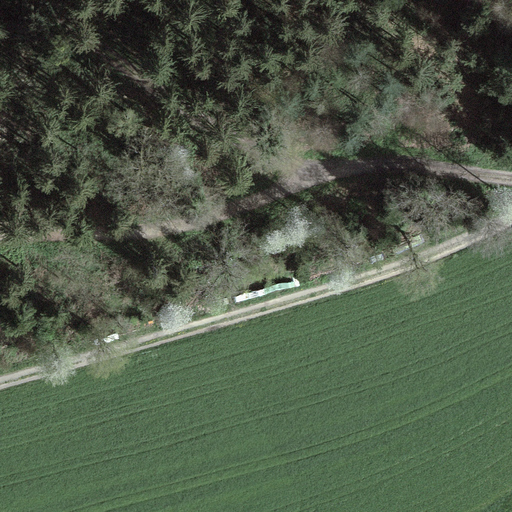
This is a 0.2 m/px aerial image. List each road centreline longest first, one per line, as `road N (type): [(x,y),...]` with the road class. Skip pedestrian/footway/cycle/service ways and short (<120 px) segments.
road 1 (track): [(0,381),(442,253),(511,218)]
road 2 (track): [(0,232),(226,207),(357,165),(511,176)]
